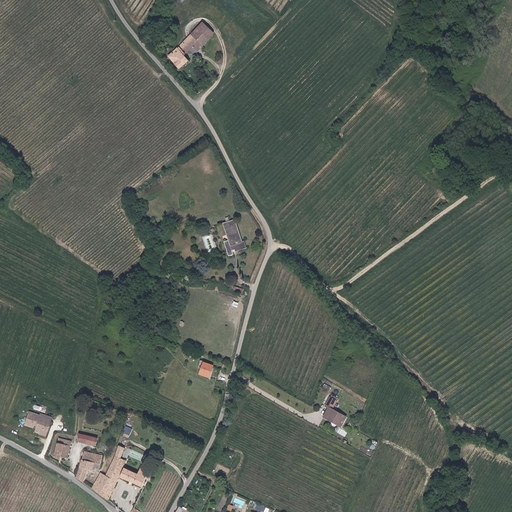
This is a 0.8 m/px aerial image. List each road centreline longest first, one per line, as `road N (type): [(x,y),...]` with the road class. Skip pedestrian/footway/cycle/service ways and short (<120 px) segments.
road 1 (unclassified): [(171,511),(223,411),(271,236),(198,103),(109,0)]
road 2 (track): [(270,251),(294,251),(327,286),(343,287),(511,171)]
road 3 (unclassified): [(0,436),(116,511)]
